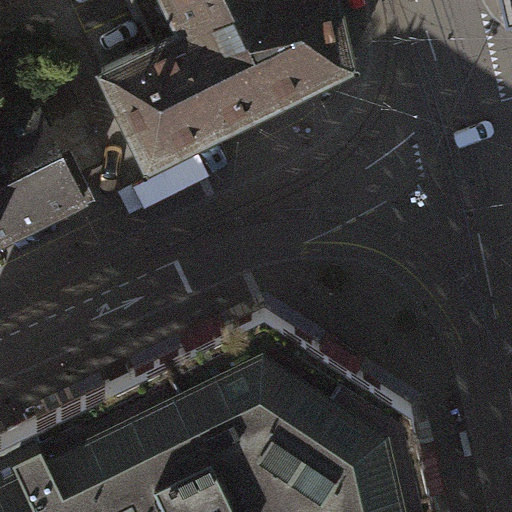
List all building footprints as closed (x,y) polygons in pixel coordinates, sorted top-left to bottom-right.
[(331,0),(222,0),(146,37),(96,62),(143,155),(343,60),(331,0)] [(222,0),(128,0),(146,37),(222,0)] [(511,0),(503,0),(506,11),(511,9),(511,0)] [(0,116),(0,227),(72,194),(38,120),(30,102),(0,116)] [(178,337),(147,352),(0,422),(0,511),(429,511),(422,481),(438,478),(428,437),(413,441),(403,397),(349,361),(357,349),(338,336),(320,325),(312,337),(255,300),(218,318),(212,307),(173,326),(178,337)]
